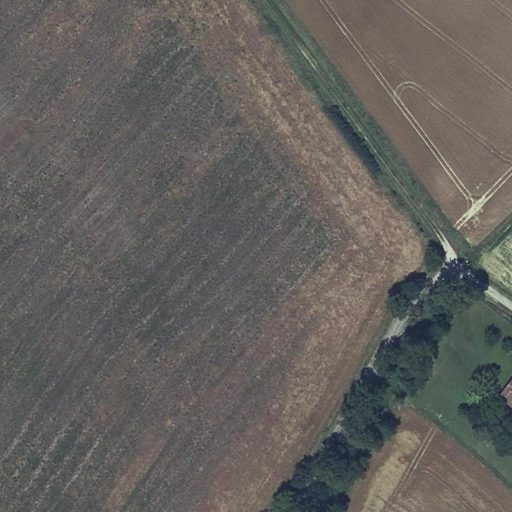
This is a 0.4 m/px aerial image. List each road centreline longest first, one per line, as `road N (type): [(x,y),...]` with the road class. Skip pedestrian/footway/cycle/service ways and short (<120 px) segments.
road 1 (unclassified): [(295,511),(379,359),(454,258),(511,306)]
road 2 (track): [(454,258),(264,0)]
